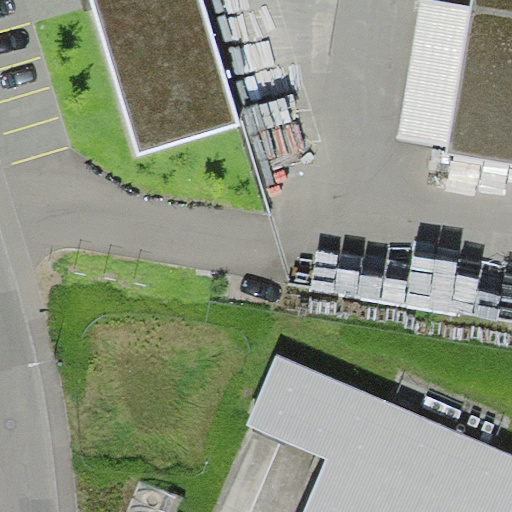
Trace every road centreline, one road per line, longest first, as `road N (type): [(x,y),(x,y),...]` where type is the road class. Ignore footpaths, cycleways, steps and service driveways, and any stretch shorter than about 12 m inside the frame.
road 1 (unknown): [(0,219),(111,208),(392,207),(357,72),(362,0)]
road 2 (unclassified): [(27,511),(0,340)]
